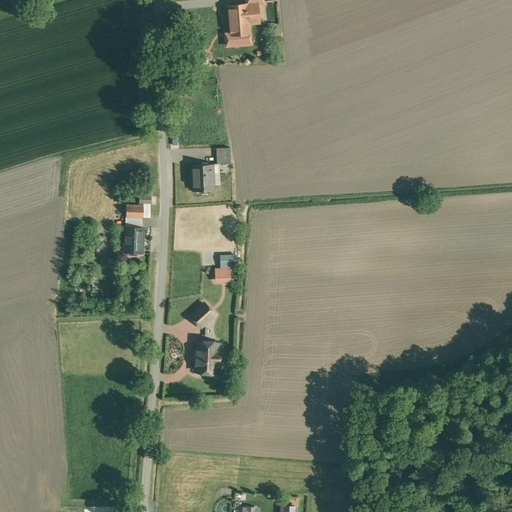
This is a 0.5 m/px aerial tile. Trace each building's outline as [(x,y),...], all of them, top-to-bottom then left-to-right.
[(247,5),(228,6),(229,16),(230,16),(231,34),(231,35),(250,33),(249,23),(259,22),(258,4),(247,5)] [(250,33),(231,35),(231,34),(226,34),(227,46),(251,44),(250,33)] [(230,148),(217,148),(217,164),(231,164),(230,148)] [(213,164),(192,165),(193,190),(214,190),(213,184),(220,184),(220,174),(213,174),(213,164)] [(143,206),(127,205),(126,217),(143,218),(143,206)] [(151,205),(143,205),(143,206),(143,218),(144,218),(151,218),(151,205)] [(143,218),(126,217),(126,227),(124,253),(142,253),(143,228),(144,218),(143,218)] [(205,303),(191,316),(201,327),(215,315),(205,303)] [(219,344),(197,343),(195,370),(218,372),(218,367),(220,367),(221,349),(219,348),(219,344)]
